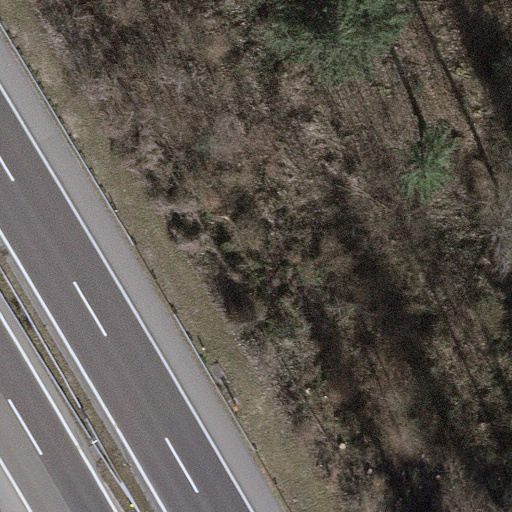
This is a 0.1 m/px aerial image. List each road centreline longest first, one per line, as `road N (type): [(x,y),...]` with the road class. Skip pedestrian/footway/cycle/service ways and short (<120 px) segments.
road 1 (motorway): [(210,511),(0,153)]
road 2 (motorway): [(0,388),(72,511)]
